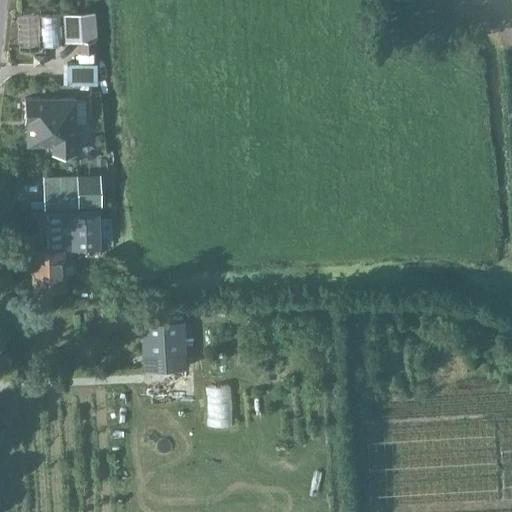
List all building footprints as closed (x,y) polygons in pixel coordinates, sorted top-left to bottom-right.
[(96,62),(67,63),(67,83),(96,83),(96,62)] [(27,121),(74,121),(74,98),(25,98),(25,121),(27,121)] [(75,152),(74,121),(27,121),(27,144),(52,144),(52,152),(75,152)] [(97,174),(43,176),(44,207),(98,205),(97,174)] [(47,249),(31,250),(32,299),(51,298),(51,289),(64,289),(63,249),(63,248),(71,248),(99,247),(98,209),(70,211),(70,209),(45,210),(47,249)] [(99,331),(121,330),(120,311),(99,312),(99,331)] [(185,367),(183,321),(183,319),(141,321),(144,369),(185,367)]
